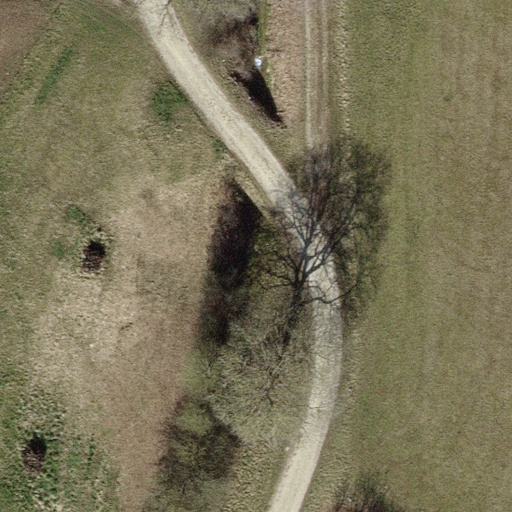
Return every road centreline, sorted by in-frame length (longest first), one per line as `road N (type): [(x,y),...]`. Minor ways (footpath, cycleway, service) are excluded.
road 1 (track): [(320,254),(296,202),(208,90),(162,0)]
road 2 (track): [(285,511),(318,421),(320,254)]
road 3 (track): [(320,254),(317,0)]
